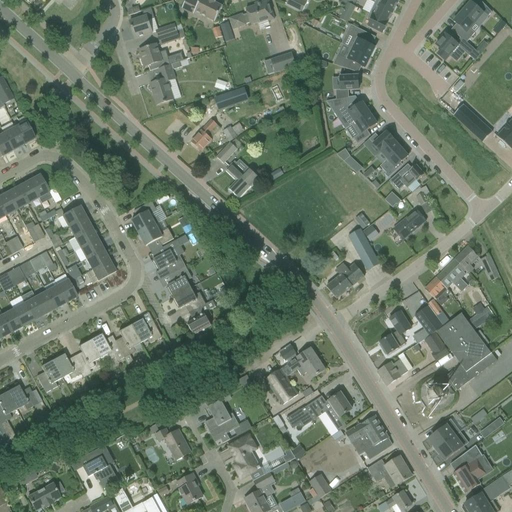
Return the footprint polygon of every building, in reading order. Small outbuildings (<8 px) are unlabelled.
[(195,12),(215,22),(222,7),(215,3),(216,2),(211,0),(200,0),(199,3),(193,0),(186,0),(183,6),(182,9),(194,15),(195,12)] [(242,15),(230,19),(232,25),(239,29),(247,26),(246,25),(250,23),(251,25),(259,23),(260,25),(275,20),(271,9),(267,0),(258,3),(259,5),(246,10),(247,15),(243,16),(242,15)] [(296,9),(302,12),(308,0),(289,0),(287,5),(296,9)] [(394,0),(376,0),(375,4),(393,13),(399,2),(394,0)] [(462,12),(475,24),(476,24),(481,18),(483,15),(487,18),(492,13),(481,2),(476,7),(470,2),(470,3),(462,12)] [(348,3),(339,20),(346,23),(354,7),(348,3)] [(375,4),(369,14),(388,23),(393,13),(375,4)] [(139,19),(130,22),(135,39),(145,36),(152,34),(148,22),(155,19),(153,15),(151,9),(142,12),(144,17),(139,19)] [(470,30),(472,28),(475,24),(462,12),(454,22),(453,22),(459,27),(453,33),(460,39),(460,38),(466,44),(467,43),(468,42),(469,40),(472,37),(475,34),(472,31),(470,30)] [(369,14),(367,18),(371,20),(368,27),(382,35),(388,23),(369,14)] [(314,20),(311,27),(316,29),(319,23),(314,20)] [(225,42),(234,40),(229,23),(220,25),(225,42)] [(158,31),(156,32),(158,38),(177,32),(175,27),(175,25),(158,31)] [(352,50),(370,59),(375,48),(362,41),(366,33),(351,25),(347,34),(353,37),(348,48),(352,50)] [(158,38),(161,46),(180,39),(185,37),(183,30),(177,32),(158,38)] [(445,35),(436,46),(441,50),(437,55),(445,62),(447,60),(448,59),(451,56),(453,53),(456,50),(457,48),(458,47),(465,53),(469,56),(474,50),(470,47),(467,43),(466,44),(460,38),(460,39),(456,44),(452,40),(445,35)] [(148,67),(150,72),(170,66),(166,51),(159,54),(156,45),(148,48),(139,51),(142,60),(140,61),(142,66),(144,66),(145,68),(148,67)] [(370,59),(352,50),(348,48),(343,57),(338,55),(333,65),(348,70),(351,62),(365,69),(370,59)] [(292,53),(271,60),(271,61),(275,73),(296,67),(292,55),(292,53)] [(162,81),(150,85),(157,106),(167,103),(173,100),(168,82),(175,80),(170,66),(158,70),(162,81)] [(341,91),(336,91),(336,100),(345,99),(349,98),(348,91),(359,90),(359,86),(361,86),(360,79),(358,79),(358,76),(348,77),(348,75),(340,75),(340,77),(341,91)] [(0,78),(0,102),(2,106),(13,100),(1,78),(0,78)] [(221,82),(219,89),(225,91),(227,84),(221,82)] [(244,87),(215,98),(220,110),(248,100),(244,87)] [(370,114),(363,103),(350,111),(346,105),(346,104),(345,100),(345,99),(329,101),(336,112),(337,111),(340,109),(352,126),(370,114)] [(314,100),(311,105),(316,108),(320,104),(314,100)] [(454,116),(483,143),(492,133),(463,106),(454,116)] [(377,124),(370,114),(352,126),(358,136),(353,139),(357,145),(370,136),(367,131),(377,124)] [(221,130),(212,121),(191,142),(201,152),(212,141),(211,140),(221,130)] [(14,128),(23,146),(35,140),(25,122),(20,125),(14,128)] [(511,122),(497,138),(511,150),(511,149),(511,122)] [(223,132),(230,143),(238,138),(231,127),(223,132)] [(3,134),(13,152),(23,146),(14,128),(3,134)] [(381,153),(394,141),(387,133),(387,132),(379,139),(375,134),(369,140),(373,144),(373,145),(381,153)] [(0,135),(0,154),(2,158),(13,152),(3,134),(0,135)] [(217,159),(223,165),(241,145),(236,140),(230,144),(217,159)] [(387,160),(401,148),(394,141),(381,153),(387,160)] [(382,165),(380,167),(386,174),(385,175),(388,179),(403,166),(401,164),(408,157),(401,148),(387,160),(385,163),(382,165)] [(345,150),(337,156),(344,163),(350,157),(345,150)] [(350,157),(344,163),(350,168),(355,162),(350,157)] [(229,190),(239,199),(250,187),(252,188),(256,184),(255,183),(259,179),(248,169),(243,174),(233,164),(226,171),(237,182),(229,190)] [(425,175),(416,166),(412,170),(408,165),(389,182),(398,192),(404,186),(407,189),(416,181),(417,182),(425,175)] [(280,169),(269,176),(272,182),(283,175),(280,169)] [(28,182),(38,200),(49,193),(40,176),(28,182)] [(17,188),(27,205),(38,200),(28,182),(17,188)] [(7,194),(16,211),(27,205),(17,188),(7,194)] [(416,198),(421,207),(428,202),(423,194),(420,188),(414,193),(416,198)] [(0,197),(0,207),(5,217),(16,211),(7,194),(0,197)] [(391,199),(387,203),(393,209),(397,205),(391,199)] [(132,221),(139,234),(160,222),(158,218),(153,217),(152,215),(157,212),(152,202),(142,207),(134,212),(137,218),(132,221)] [(62,216),(68,228),(85,218),(79,207),(71,212),(62,216)] [(393,229),(403,241),(426,222),(416,210),(393,229)] [(46,215),(49,219),(56,215),(54,211),(46,215)] [(39,219),(42,223),(49,219),(48,218),(46,215),(39,219)] [(362,215),(355,220),(363,230),(369,224),(362,215)] [(68,228),(74,239),(91,229),(85,218),(68,228)] [(22,235),(28,247),(34,243),(22,222),(14,226),(20,235),(21,234),(22,235)] [(139,234),(146,247),(159,240),(162,246),(171,241),(174,240),(168,229),(163,232),(159,231),(156,225),(160,223),(160,222),(139,234)] [(32,223),(25,227),(34,243),(44,238),(38,225),(34,227),(32,223)] [(189,224),(182,228),(186,235),(188,234),(193,231),(192,228),(189,224)] [(372,224),(362,231),(369,241),(379,234),(372,224)] [(44,231),(48,238),(52,236),(48,229),(44,231)] [(74,239),(80,250),(97,240),(91,229),(74,239)] [(348,237),(368,272),(380,265),(360,230),(348,237)] [(52,236),(48,238),(54,249),(58,247),(52,236)] [(22,250),(16,239),(6,244),(7,246),(12,255),(22,250)] [(80,250),(85,260),(103,251),(97,240),(80,250)] [(155,259),(153,260),(159,272),(161,271),(165,279),(169,276),(186,267),(180,256),(174,259),(170,251),(180,246),(177,240),(159,250),(162,256),(155,259)] [(159,243),(149,247),(151,253),(161,248),(159,243)] [(7,246),(3,249),(8,258),(12,255),(7,246)] [(54,249),(60,260),(64,258),(60,251),(58,247),(54,249)] [(466,271),(469,274),(474,269),(471,266),(479,258),(468,247),(455,260),(466,271)] [(85,260),(91,271),(109,262),(103,251),(85,260)] [(47,268),(49,273),(56,269),(54,264),(53,265),(46,253),(40,256),(46,267),(47,268)] [(35,273),(46,267),(40,256),(29,262),(30,264),(35,273)] [(481,260),(491,282),(499,278),(489,256),(481,260)] [(60,260),(64,268),(68,265),(64,258),(60,260)] [(453,284),(462,293),(468,287),(461,280),(466,275),(464,273),(466,271),(455,260),(436,278),(447,289),(453,284)] [(18,268),(24,280),(25,279),(35,273),(30,264),(29,262),(18,268)] [(91,271),(97,283),(115,273),(109,262),(91,271)] [(326,287),(337,300),(365,277),(354,264),(348,270),(343,264),(335,271),(340,276),(326,287)] [(167,287),(173,298),(191,289),(187,281),(192,279),(186,267),(169,276),(173,283),(167,287)] [(7,274),(14,287),(25,281),(24,280),(18,268),(12,271),(7,274)] [(72,272),(68,274),(72,282),(76,280),(72,272)] [(0,277),(0,286),(3,292),(3,293),(14,287),(7,274),(0,277)] [(54,282),(66,304),(77,298),(73,289),(67,281),(65,276),(54,282)] [(72,282),(76,289),(84,285),(80,277),(76,280),(72,282)] [(447,289),(436,278),(425,290),(441,307),(448,300),(446,298),(451,293),(447,289)] [(45,292),(55,310),(66,304),(57,287),(45,292)] [(185,307),(189,314),(213,301),(206,304),(200,293),(195,296),(191,289),(173,298),(180,310),(185,307)] [(22,302),(33,298),(31,292),(19,297),(22,302)] [(34,298),(44,316),(55,310),(45,292),(34,298)] [(23,304),(33,322),(44,316),(34,298),(23,304)] [(442,313),(433,300),(428,304),(437,317),(442,313)] [(194,336),(197,341),(208,336),(206,333),(201,335),(200,333),(212,326),(208,319),(212,316),(209,311),(216,307),(213,301),(189,314),(193,321),(187,324),(194,336)] [(13,310),(22,328),(33,322),(23,304),(13,310)] [(429,307),(415,317),(430,337),(444,327),(429,307)] [(468,321),(475,330),(483,324),(483,325),(494,317),(488,307),(468,321)] [(2,316),(11,334),(22,328),(13,310),(2,316)] [(380,343),(388,356),(406,344),(401,336),(411,329),(401,312),(390,319),(398,332),(380,343)] [(444,327),(436,333),(460,366),(447,376),(458,390),(474,378),(497,361),(492,354),(491,354),(474,331),(475,330),(468,321),(467,322),(461,314),(449,324),(448,324),(444,327)] [(0,317),(0,338),(0,339),(11,334),(2,316),(0,317)] [(147,340),(150,345),(161,338),(152,322),(145,326),(141,320),(130,326),(140,344),(147,340)] [(115,342),(124,359),(127,365),(133,362),(129,356),(135,352),(132,348),(140,344),(130,326),(119,332),(122,338),(115,342)] [(436,362),(449,354),(436,334),(425,341),(433,353),(431,355),(436,362)] [(101,335),(90,341),(99,359),(107,355),(113,367),(118,364),(117,362),(124,359),(115,342),(112,337),(104,341),(101,335)] [(74,357),(85,377),(91,374),(89,370),(95,367),(92,363),(99,359),(90,341),(78,347),(82,353),(74,357)] [(281,355),(285,362),(295,355),(291,348),(281,355)] [(288,365),(294,373),(298,370),(299,370),(299,369),(309,362),(311,364),(318,359),(311,349),(291,363),(288,365)] [(69,375),(72,380),(81,375),(83,379),(85,377),(74,357),(67,361),(64,355),(52,361),(62,379),(69,375)] [(377,373),(387,387),(408,372),(413,369),(405,357),(393,365),(391,363),(377,373)] [(307,373),(312,380),(325,371),(318,359),(311,364),(309,362),(299,369),(299,370),(298,370),(302,376),(307,373)] [(36,377),(45,394),(57,388),(55,383),(62,379),(52,361),(41,368),(44,373),(36,377)] [(266,380),(284,406),(298,396),(281,370),(266,380)] [(488,392),(502,383),(498,378),(484,387),(488,392)] [(432,403),(439,405),(446,400),(447,393),(442,387),(435,385),(429,390),(428,397),(432,403)] [(24,406),(27,411),(38,405),(29,388),(21,392),(18,387),(7,393),(17,410),(24,406)] [(306,397),(313,393),(310,388),(303,393),(306,397)] [(3,430),(10,442),(16,438),(7,422),(12,419),(9,414),(17,410),(7,393),(0,396),(0,424),(0,425),(3,430)] [(304,408),(287,419),(293,429),(301,424),(303,428),(318,417),(325,413),(338,432),(339,432),(347,427),(341,418),(352,410),(350,408),(351,407),(352,406),(349,403),(348,402),(347,403),(341,393),(329,402),(330,403),(327,405),(322,397),(313,403),(304,409),(304,408)] [(217,394),(204,401),(214,419),(205,423),(209,430),(210,429),(216,440),(220,438),(223,444),(230,440),(227,434),(234,430),(237,436),(244,432),(240,425),(239,426),(232,414),(229,416),(226,410),(217,394)] [(61,406),(50,411),(54,417),(64,412),(61,406)] [(477,415),(471,420),(474,425),(481,420),(477,415)] [(273,419),(279,429),(284,426),(278,416),(273,419)] [(350,432),(346,435),(359,455),(359,456),(365,452),(365,453),(369,459),(392,446),(388,439),(389,439),(375,416),(367,422),(360,425),(361,426),(350,432)] [(455,422),(461,431),(469,426),(462,417),(455,422)] [(484,439),(504,424),(499,417),(479,433),(484,439)] [(439,431),(428,440),(433,446),(432,447),(432,448),(433,447),(436,450),(435,451),(460,433),(451,420),(446,424),(445,423),(438,428),(439,431)] [(148,430),(151,435),(158,431),(156,425),(148,430)] [(3,430),(0,431),(0,442),(2,446),(5,444),(10,442),(3,430)] [(163,439),(176,462),(191,453),(179,431),(170,436),(166,430),(155,437),(158,442),(163,439)] [(460,433),(435,452),(436,451),(439,455),(438,455),(438,456),(439,455),(445,462),(464,447),(468,444),(460,433)] [(234,466),(241,479),(259,470),(249,453),(256,449),(249,436),(229,447),(238,464),(234,466)] [(306,453),(300,445),(291,452),(298,460),(306,453)] [(453,475),(465,494),(480,485),(478,481),(487,475),(477,460),(482,457),(476,446),(460,458),(465,467),(453,475)] [(102,457),(83,467),(89,478),(96,474),(104,490),(119,482),(110,466),(107,467),(102,457)] [(378,462),(368,469),(377,483),(384,479),(390,475),(397,486),(403,482),(412,477),(400,457),(385,466),(382,460),(387,457),(378,462)] [(151,469),(146,472),(148,477),(154,475),(151,469)] [(259,492),(244,500),(250,511),(268,511),(271,510),(278,506),(271,495),(266,486),(274,482),(275,482),(272,477),(278,473),(276,469),(270,473),(263,477),(254,482),(259,492)] [(473,499),(465,505),(469,511),(499,511),(493,501),(494,501),(500,497),(500,496),(498,494),(508,487),(511,484),(511,470),(491,484),(480,492),(481,494),(473,499)] [(16,478),(20,487),(32,481),(27,472),(16,478)] [(179,491),(188,506),(203,497),(196,484),(198,483),(193,475),(177,484),(181,490),(179,491)] [(317,477),(309,483),(313,489),(317,495),(318,496),(320,499),(332,492),(327,484),(321,475),(317,477)] [(28,498),(35,511),(36,511),(36,509),(41,506),(43,509),(53,504),(52,502),(60,498),(58,494),(63,491),(59,484),(54,487),(53,484),(36,493),(28,498)] [(158,491),(161,497),(169,493),(166,487),(158,491)] [(0,489),(0,511),(9,511),(10,511),(6,504),(8,503),(0,489)] [(123,489),(113,495),(120,507),(122,511),(159,511),(158,508),(152,498),(142,504),(144,506),(135,511),(133,508),(130,502),(123,489)] [(313,489),(309,491),(313,498),(317,495),(318,496),(317,495),(313,489)] [(293,499),(280,505),(283,511),(286,511),(305,502),(298,490),(290,494),(293,499)] [(403,492),(394,498),(387,503),(390,509),(397,505),(401,511),(403,511),(412,506),(403,492)] [(102,511),(108,509),(109,511),(119,511),(116,505),(113,506),(109,498),(91,508),(93,511),(102,511)] [(331,511),(334,510),(329,501),(323,505),(327,511),(331,511)] [(308,503),(300,508),(302,511),(311,511),(312,511),(308,503)]
